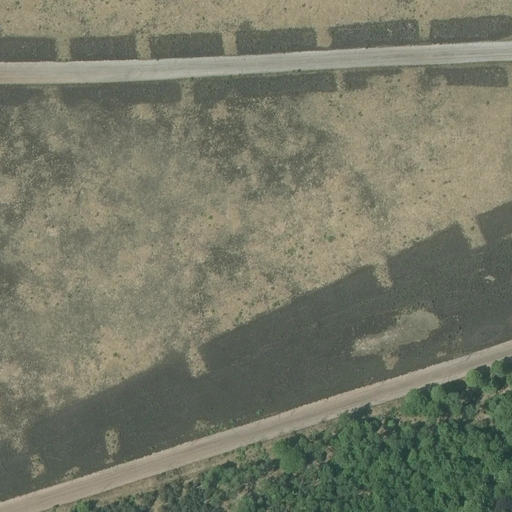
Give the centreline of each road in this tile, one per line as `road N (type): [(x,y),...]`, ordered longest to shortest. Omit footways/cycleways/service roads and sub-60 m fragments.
road 1 (track): [(511,352),(11,511)]
road 2 (track): [(511,51),(0,73)]
